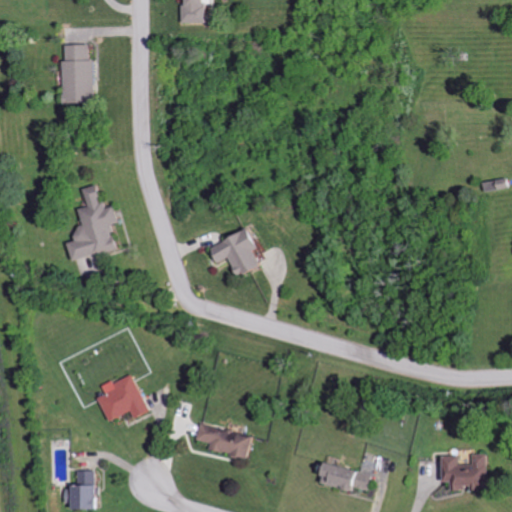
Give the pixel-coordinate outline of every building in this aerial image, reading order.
[(68,45),(70,103),(98,102),(98,90),(101,90),(100,60),(96,60),(95,45),(68,45)] [(79,261),(124,251),(118,225),(125,223),(121,206),(111,208),(106,185),(90,188),(95,207),(87,208),(90,225),(81,227),(84,241),(75,243),(79,261)] [(247,278),(271,267),(263,251),(269,248),(261,229),(220,247),(227,263),(238,258),(247,278)] [(117,422),(140,412),(142,419),(158,413),(141,374),(110,387),(114,395),(106,398),(117,422)] [(262,435),(207,424),(204,441),(218,443),(216,450),(257,459),(262,435)] [(493,454),(479,454),(480,465),(467,465),(467,456),(450,457),(450,483),(459,483),(459,491),(494,490),(493,454)] [(379,475),(334,463),(328,483),(362,492),(363,488),(374,491),(379,475)] [(81,510),(107,511),(107,486),(102,485),(102,471),(84,471),(84,488),(72,488),(71,503),(81,504),(81,510)]
